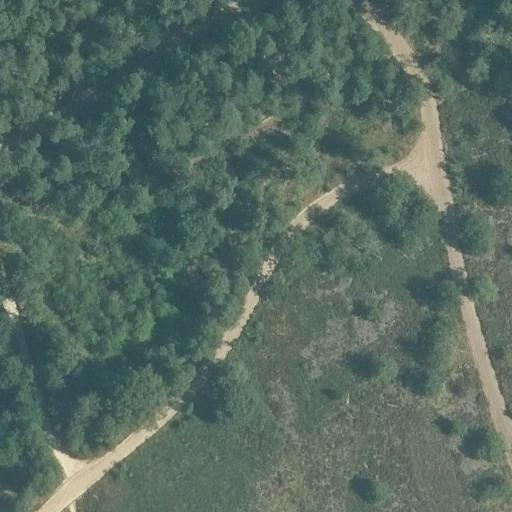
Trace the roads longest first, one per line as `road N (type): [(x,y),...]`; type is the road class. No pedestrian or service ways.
road 1 (track): [(46,511),(198,381),(263,272),(308,215),(346,189),(435,159)]
road 2 (track): [(356,0),(396,43),(429,100),(448,222),(511,446)]
road 3 (track): [(258,0),(0,151)]
road 4 (track): [(68,493),(0,257)]
